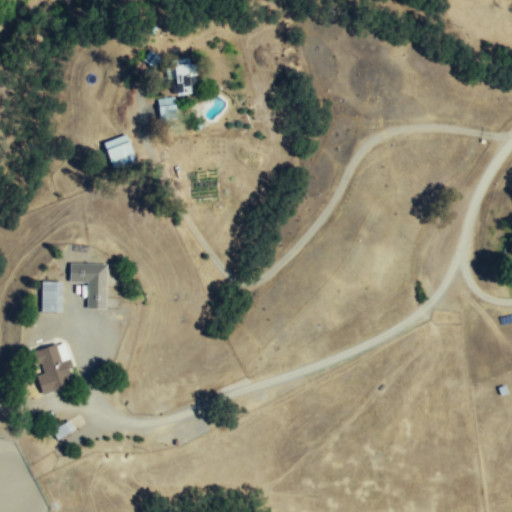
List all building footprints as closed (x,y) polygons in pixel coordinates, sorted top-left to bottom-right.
[(141,59),(151,67),(159,57),(149,49),(141,59)] [(188,75),(193,74),(193,63),(174,64),(174,94),(188,93),(188,75)] [(112,168),(135,160),(125,133),(102,142),(112,168)] [(105,308),(105,263),(69,262),(68,281),(86,282),(85,308),(105,308)] [(39,311),(60,311),(61,281),(40,280),(39,311)] [(71,367),(64,341),(34,350),(40,371),(35,372),(40,392),(70,383),(66,369),(71,367)]
